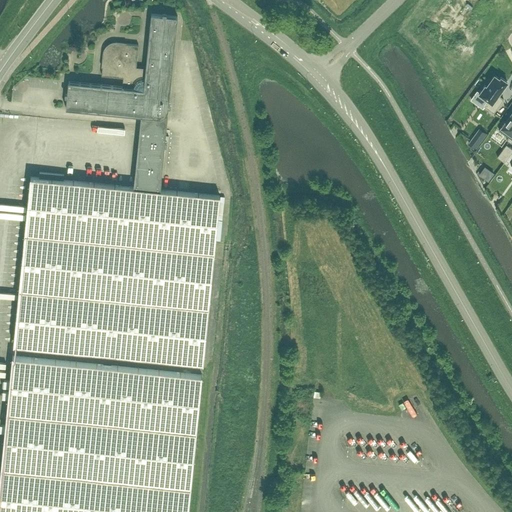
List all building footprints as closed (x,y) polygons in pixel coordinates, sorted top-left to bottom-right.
[(177,16),(151,13),(145,67),(136,66),(138,44),(115,42),(115,49),(111,52),(103,52),(101,75),(123,77),(122,86),(68,81),(65,107),(140,115),(157,116),(158,116),(159,116),(161,116),(162,116),(163,115),(164,115),(165,114),(166,113),(166,112),(167,112),(167,110),(168,109),(168,108),(177,16)] [(509,88),(490,74),(489,75),(487,74),(481,83),(482,84),(481,86),(499,100),(492,109),(499,115),(509,100),(503,96),(509,88)] [(139,127),(165,129),(166,123),(167,110),(167,112),(166,112),(166,113),(165,114),(164,115),(163,115),(162,116),(161,116),(159,116),(158,116),(157,116),(140,115),(139,121),(139,127)] [(511,140),(511,139),(511,110),(499,127),(509,134),(507,137),(511,140)] [(165,129),(139,127),(134,176),(133,186),(129,186),(30,176),(13,343),(203,362),(219,195),(160,189),(161,179),(160,179),(165,129)] [(511,147),(506,143),(497,156),(504,161),(511,150),(511,147)] [(187,511),(201,374),(12,355),(0,473),(0,511),(187,511)]
